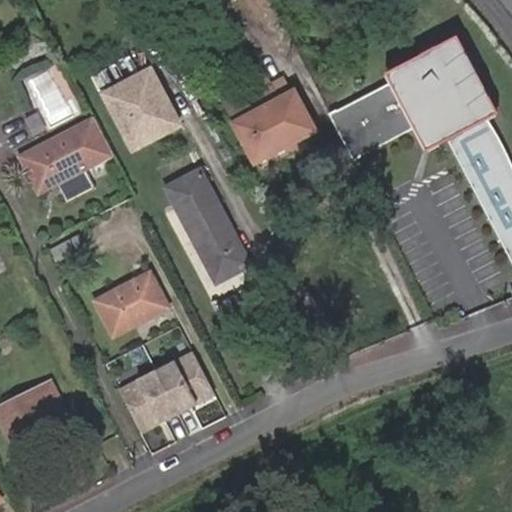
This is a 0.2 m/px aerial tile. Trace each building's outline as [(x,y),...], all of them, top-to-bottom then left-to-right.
[(444,53),(332,110),(357,157),(425,123),(440,116),(448,130),(511,252),(511,154),(508,145),(504,137),(501,129),(496,122),(482,97),(494,87),(456,49),(447,57),(444,53)] [(151,64),(106,88),(135,144),(180,119),(151,64)] [(224,105),(236,128),(281,102),(270,80),(224,105)] [(82,122),(83,95),(46,93),(45,120),(82,122)] [(281,102),(236,128),(258,167),(316,135),(294,95),(281,102)] [(441,137),(448,130),(440,116),(425,123),(441,137)] [(94,117),(77,125),(94,160),(112,151),(94,117)] [(77,125),(21,153),(40,190),(56,181),(83,166),(94,160),(77,125)] [(83,166),(56,181),(67,202),(94,188),(83,166)] [(247,259),(199,166),(166,184),(213,276),(247,259)] [(48,242),(57,261),(89,247),(81,227),(48,242)] [(152,269),(94,298),(113,336),(170,306),(152,269)] [(156,371),(177,413),(214,396),(194,354),(156,371)] [(177,413),(156,371),(120,390),(140,431),(177,413)] [(0,421),(11,443),(68,413),(50,378),(0,403),(0,421)]
